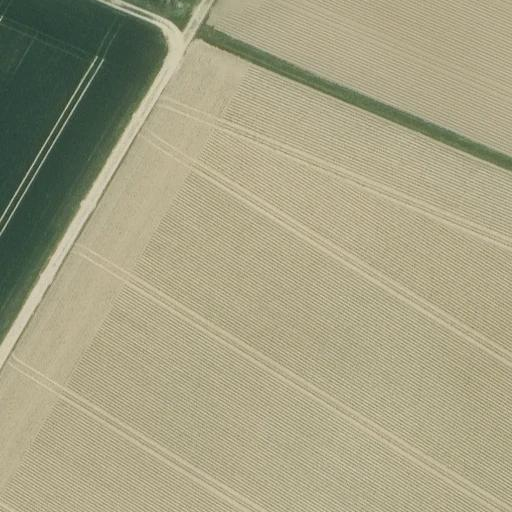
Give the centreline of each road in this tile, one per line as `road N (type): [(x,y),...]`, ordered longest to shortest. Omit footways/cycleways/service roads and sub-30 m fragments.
road 1 (track): [(0,362),(212,0)]
road 2 (track): [(511,148),(146,0)]
